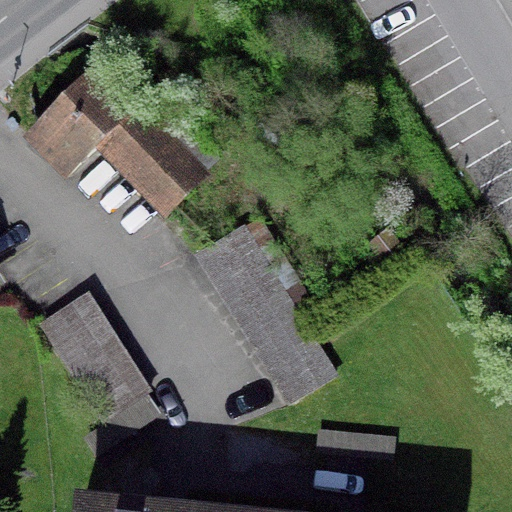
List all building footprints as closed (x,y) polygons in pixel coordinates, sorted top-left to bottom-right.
[(98,148),(111,148),(171,210),(197,185),(95,81),(30,144),(65,180),(98,148)] [(332,381),(240,235),(196,263),(287,408),(332,381)] [(101,427),(145,399),(83,302),(39,330),(101,427)] [(158,418),(145,399),(101,427),(80,441),(92,460),(158,418)] [(393,444),(315,437),(313,456),(391,464),(393,444)]
